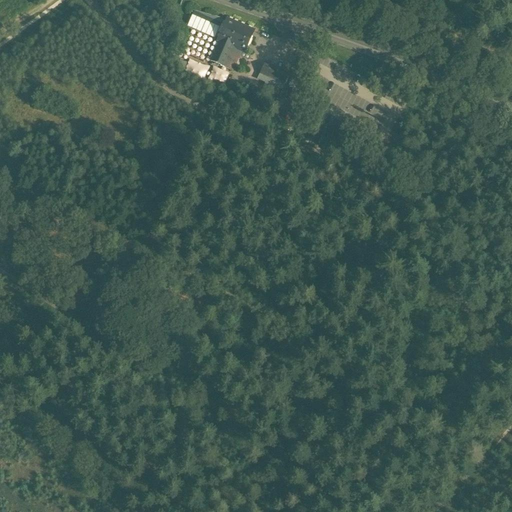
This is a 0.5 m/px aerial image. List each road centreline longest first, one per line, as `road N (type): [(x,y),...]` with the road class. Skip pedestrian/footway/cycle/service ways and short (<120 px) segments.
road 1 (primary): [(224,0),(511,113)]
road 2 (track): [(374,0),(511,55)]
